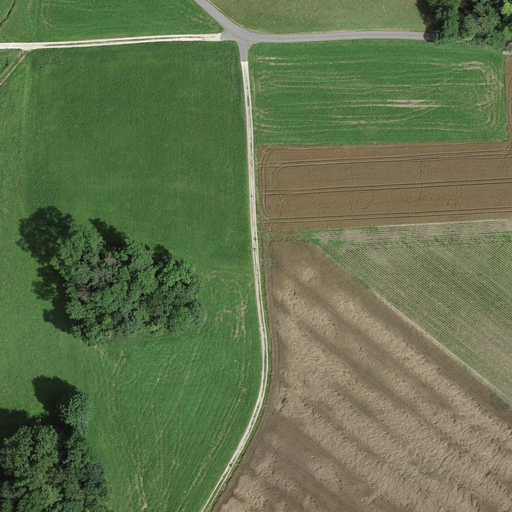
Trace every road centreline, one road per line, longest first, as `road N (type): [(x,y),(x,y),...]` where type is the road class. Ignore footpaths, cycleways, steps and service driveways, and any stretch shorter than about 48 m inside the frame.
road 1 (track): [(30,46),(244,37),(265,379),(244,438),(202,511)]
road 2 (residential): [(511,44),(244,37),(199,0)]
